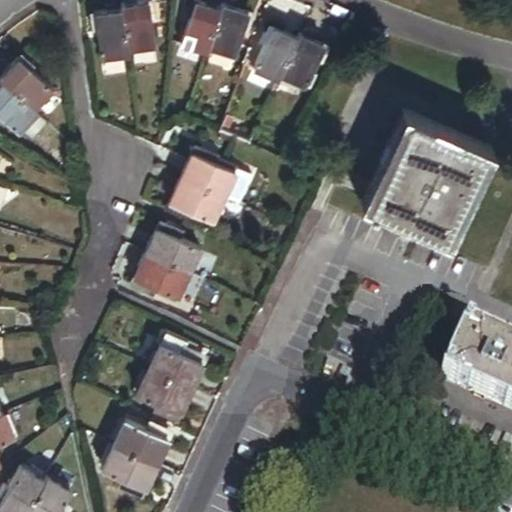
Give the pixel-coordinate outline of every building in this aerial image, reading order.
[(148,0),(133,0),(120,2),(121,7),(126,46),(154,42),(148,0)] [(193,0),(181,41),(208,49),(209,45),(220,7),(196,0),(193,0)] [(248,10),(221,2),(220,7),(209,45),(235,53),(248,10)] [(99,55),(127,52),(126,46),(121,7),(93,11),(99,55)] [(252,67),(277,78),(279,73),(295,37),(270,25),(252,67)] [(323,44),(297,32),(295,37),(279,73),(305,85),(311,71),(323,44)] [(19,55),(0,75),(3,78),(33,105),(51,85),(19,55)] [(311,71),(305,85),(309,87),(315,73),(311,71)] [(0,114),(17,130),(37,108),(33,105),(3,78),(0,81),(0,114)] [(406,110),(365,203),(445,238),(486,144),(406,110)] [(194,143),(180,172),(223,191),(236,162),(194,143)] [(223,191),(180,172),(167,202),(209,221),(223,191)] [(159,220),(146,250),(187,269),(198,244),(176,234),(178,229),(159,220)] [(187,269),(146,250),(132,279),(174,298),(187,269)] [(164,328),(160,339),(181,348),(183,344),(193,349),(196,343),(164,328)] [(511,352),(462,330),(440,380),(511,412),(511,352)] [(160,339),(148,364),(190,383),(204,353),(193,349),(183,344),(181,348),(160,339)] [(190,383),(148,364),(137,389),(158,398),(155,404),(176,413),(190,383)] [(0,410),(0,440),(13,435),(2,409),(0,410)] [(124,416),(113,441),(155,460),(168,431),(147,422),(145,425),(124,416)] [(0,487),(0,506),(9,511),(21,511),(43,477),(19,463),(6,485),(2,483),(0,487)] [(68,487),(45,473),(43,477),(21,511),(58,511),(60,509),(57,507),(68,487)]
